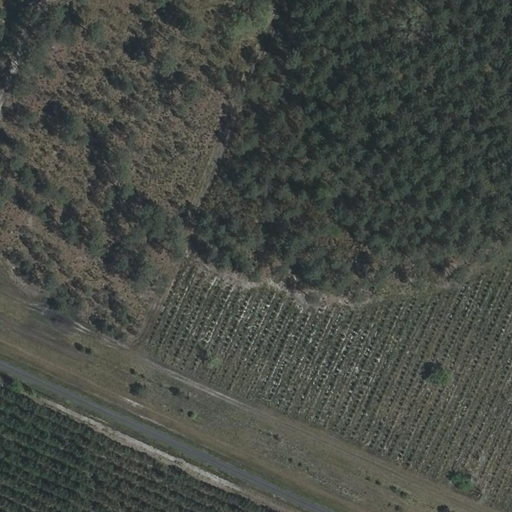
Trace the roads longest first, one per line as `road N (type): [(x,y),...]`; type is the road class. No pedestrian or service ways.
road 1 (track): [(496,511),(144,350),(0,293)]
road 2 (track): [(133,346),(189,234),(280,0)]
road 3 (unclassified): [(327,511),(0,361)]
